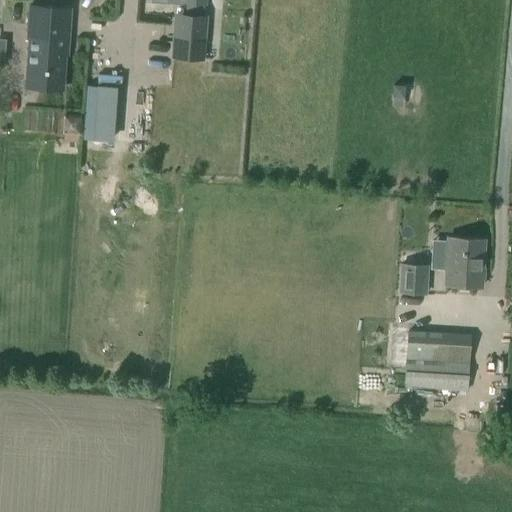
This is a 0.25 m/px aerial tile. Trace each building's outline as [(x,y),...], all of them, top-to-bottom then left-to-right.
[(69,9),(29,6),(27,38),(30,38),(26,88),(61,90),(65,40),(67,40),(69,9)] [(204,20),(175,18),(172,59),(201,61),(204,20)] [(89,114),(89,101),(66,100),(66,113),(89,114)] [(447,239),(444,286),(479,289),(483,241),(447,239)] [(400,264),(397,292),(423,294),(424,266),(400,264)] [(408,328),(404,386),(468,390),(472,332),(408,328)] [(0,359),(8,360),(9,337),(0,336),(0,359)]
